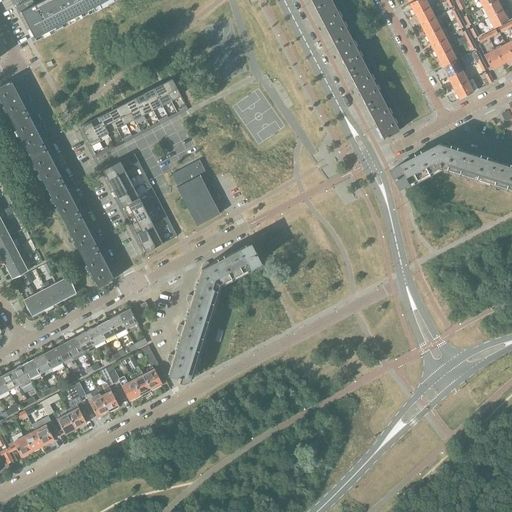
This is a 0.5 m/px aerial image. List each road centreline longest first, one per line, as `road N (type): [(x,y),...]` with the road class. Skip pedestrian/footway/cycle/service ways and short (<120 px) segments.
road 1 (residential): [(406,282),(0,495)]
road 2 (residential): [(134,286),(19,62)]
road 3 (tertiary): [(369,161),(283,0)]
road 4 (residential): [(445,121),(383,0)]
road 5 (secondary): [(437,375),(355,473)]
road 6 (tertiary): [(406,282),(369,161)]
road 7 (residential): [(22,341),(134,286)]
road 8 (secondary): [(355,473),(448,390)]
